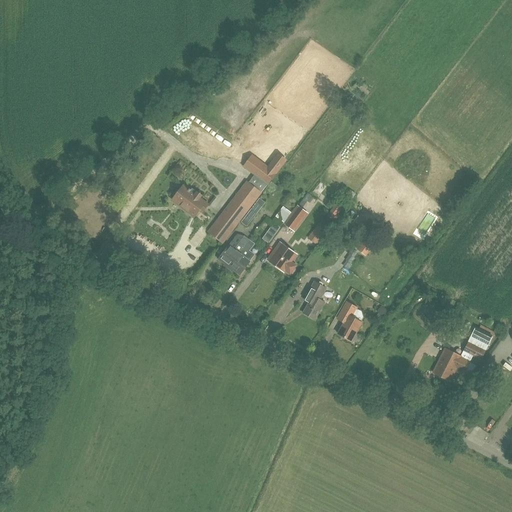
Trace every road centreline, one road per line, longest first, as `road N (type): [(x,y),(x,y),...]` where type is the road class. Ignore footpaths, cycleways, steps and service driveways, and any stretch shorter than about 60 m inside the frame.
road 1 (unclassified): [(511,470),(74,248),(23,209),(0,173)]
road 2 (track): [(32,217),(12,270),(0,463)]
road 3 (track): [(150,122),(298,0)]
road 4 (track): [(32,217),(150,122)]
